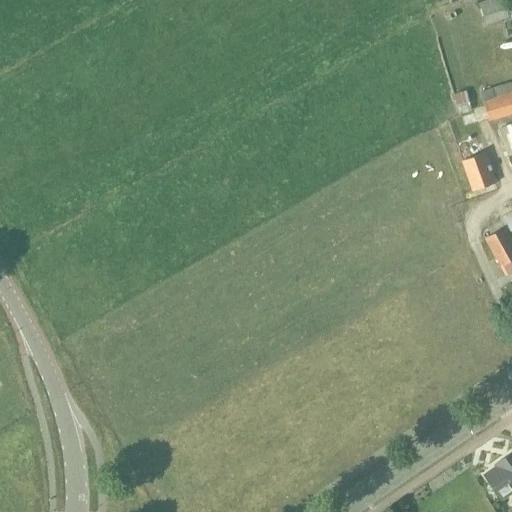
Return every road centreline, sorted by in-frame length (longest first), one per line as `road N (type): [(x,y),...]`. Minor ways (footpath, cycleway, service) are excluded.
road 1 (tertiary): [(73,511),(59,405),(0,277)]
road 2 (tertiary): [(345,511),(511,397)]
